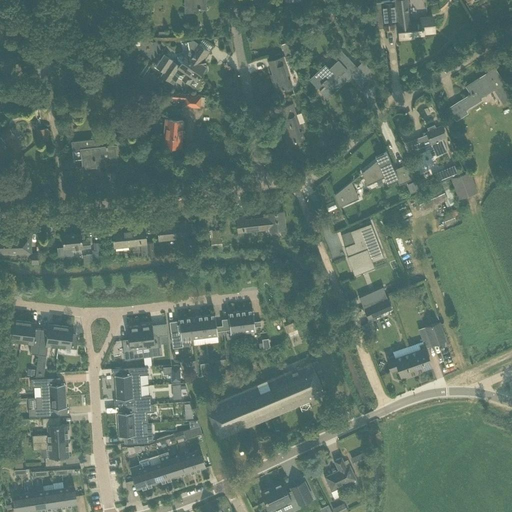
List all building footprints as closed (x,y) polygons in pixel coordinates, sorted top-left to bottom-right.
[(192,9),(195,9),(205,9),(205,0),(184,0),(184,4),(192,4),(192,9)] [(418,17),(419,22),(408,23),(405,0),(393,0),(381,2),(375,2),(378,29),(384,28),(385,29),(393,28),(392,26),(398,25),(399,39),(409,38),(409,36),(423,35),(422,32),(434,31),(433,16),(418,17)] [(0,7),(0,40),(8,41),(10,8),(0,7)] [(280,19),(273,22),(276,30),(279,31),(284,29),(280,19)] [(207,69),(205,59),(210,52),(196,42),(187,53),(184,57),(182,56),(177,56),(178,64),(172,61),(173,60),(164,54),(160,60),(159,60),(154,67),(162,73),(160,75),(173,84),(175,80),(180,83),(182,79),(190,85),(191,86),(192,87),(193,87),(194,88),(195,88),(196,88),(197,88),(198,87),(199,87),(199,86),(200,85),(200,84),(200,83),(200,82),(200,81),(199,80),(199,79),(198,79),(198,78),(201,73),(202,73),(202,74),(203,74),(204,74),(204,73),(205,73),(206,73),(206,72),(207,71),(207,70),(207,69)] [(284,53),(291,52),(289,42),(282,43),(284,53)] [(31,62),(51,63),(52,50),(31,49),(31,62)] [(367,78),(360,71),(340,50),(333,57),(337,62),(329,70),(325,65),(310,79),(317,87),(322,82),(326,86),(319,92),(326,99),(347,80),(345,78),(349,74),(360,85),(367,78)] [(291,54),(285,56),(286,60),(289,59),(291,64),(294,63),(292,58),(291,54)] [(276,92),(285,89),(290,87),(280,57),(268,61),(273,74),(270,74),(276,92)] [(511,97),(511,96),(500,77),(494,68),(465,86),(470,94),(448,108),(456,119),(466,113),(463,108),(480,98),(479,96),(493,88),(502,103),(511,97)] [(135,83),(130,83),(129,89),(134,89),(138,91),(142,90),(143,87),(142,83),(139,82),(135,83)] [(39,83),(32,86),(34,93),(41,90),(39,83)] [(201,97),(168,94),(168,98),(184,99),(183,106),(200,107),(201,97)] [(303,139),(300,129),(292,103),(277,108),(283,126),(281,126),(286,144),(303,139)] [(182,120),(172,119),(165,119),(163,146),(180,147),(182,120)] [(427,134),(419,137),(421,141),(428,138),(431,143),(436,156),(447,151),(442,139),(445,137),(441,126),(436,128),(435,125),(434,124),(426,128),(428,131),(426,132),(427,134)] [(14,135),(8,128),(0,134),(0,162),(2,165),(3,165),(10,160),(10,159),(9,158),(20,150),(11,138),(14,135)] [(48,141),(47,128),(37,129),(38,142),(48,141)] [(80,151),(81,158),(82,168),(96,167),(96,164),(116,162),(115,147),(115,144),(99,146),(99,138),(72,141),(72,150),(80,149),(80,151)] [(376,160),(361,173),(367,185),(384,177),(386,183),(387,184),(396,179),(399,185),(414,178),(407,163),(394,169),(386,151),(375,156),(376,160)] [(454,165),(431,174),(434,182),(457,172),(454,165)] [(478,192),(470,171),(451,179),(458,199),(478,192)] [(415,180),(407,183),(411,192),(419,189),(415,180)] [(351,183),(334,197),(340,211),(340,210),(339,207),(358,199),(351,183)] [(422,210),(448,199),(442,185),(416,197),(422,210)] [(325,186),(319,189),(321,195),(328,193),(325,186)] [(237,219),(238,228),(239,235),(268,231),(269,233),(284,231),(284,229),(282,212),(268,214),(269,218),(244,221),(244,218),(237,219)] [(354,243),(344,247),(344,248),(347,247),(350,255),(347,256),(352,270),(353,269),(371,262),(372,262),(384,257),(370,223),(350,231),(354,243)] [(186,235),(185,228),(175,229),(174,224),(157,226),(159,239),(175,237),(175,236),(186,235)] [(145,227),(112,230),(113,240),(114,248),(116,248),(141,245),(146,245),(148,254),(148,256),(154,255),(152,242),(146,242),(145,227)] [(222,229),(210,230),(211,242),(223,241),(222,229)] [(62,236),(64,255),(73,254),(72,249),(90,247),(89,241),(81,241),(81,234),(62,236)] [(0,252),(30,251),(30,235),(10,236),(10,237),(0,236),(0,252)] [(188,253),(187,241),(175,242),(176,248),(173,248),(173,251),(173,254),(188,253)] [(92,254),(83,255),(84,262),(101,260),(99,243),(93,243),(94,251),(92,251),(92,254)] [(376,290),(359,297),(363,306),(367,304),(380,299),(376,290)] [(388,299),(386,296),(380,299),(367,304),(363,306),(362,306),(368,319),(392,308),(388,299)] [(252,309),(240,311),(243,332),(255,330),(255,326),(261,325),(260,321),(254,321),(252,309)] [(228,318),(222,319),(222,325),(223,330),(230,329),(230,333),(243,332),(240,311),(228,312),(228,318)] [(215,314),(203,316),(205,336),(218,335),(217,331),(223,330),(222,325),(216,326),(215,314)] [(203,316),(191,317),(193,338),(205,336),(203,316)] [(174,335),(171,336),(173,347),(183,346),(182,339),(193,338),(191,317),(178,319),(180,331),(173,331),(174,335)] [(11,319),(8,340),(21,342),(23,321),(11,319)] [(23,321),(21,342),(31,343),(30,353),(38,354),(41,329),(35,328),(36,322),(23,321)] [(286,324),(289,335),(297,333),(294,322),(286,324)] [(446,340),(440,322),(424,327),(431,346),(446,340)] [(41,329),(38,354),(45,355),(46,355),(47,345),(58,346),(60,325),(48,324),(48,326),(47,330),(45,330),(41,329)] [(151,324),(140,325),(142,348),(148,347),(149,347),(149,352),(150,356),(162,355),(161,351),(160,335),(153,336),(151,324)] [(60,325),(58,346),(76,348),(77,344),(71,344),(73,327),(60,325)] [(129,339),(122,340),(123,349),(124,359),(130,359),(137,358),(136,356),(136,349),(142,348),(140,325),(127,327),(129,339)] [(423,343),(419,344),(420,349),(410,353),(417,373),(416,371),(431,366),(428,357),(423,343)] [(402,379),(417,373),(410,353),(405,355),(394,358),(393,355),(386,358),(391,371),(398,368),(402,379)] [(310,361),(205,405),(215,429),(219,438),(299,404),(324,394),(318,379),(314,371),(320,368),(317,361),(311,363),(310,361)] [(208,363),(200,364),(202,375),(210,372),(208,363)] [(37,364),(36,372),(37,372),(43,373),(44,365),(42,365),(37,364)] [(121,375),(115,375),(116,387),(140,386),(139,375),(148,374),(148,366),(121,368),(121,375)] [(180,366),(163,367),(163,374),(171,374),(171,382),(180,381),(180,366)] [(58,377),(31,379),(31,387),(40,386),(41,397),(65,396),(64,384),(58,384),(58,383),(58,377)] [(140,386),(116,387),(117,399),(123,399),(123,405),(150,404),(150,396),(141,396),(140,386)] [(36,408),(28,408),(29,417),(60,415),(59,408),(65,408),(65,396),(41,397),(36,397),(36,408)] [(124,412),(118,413),(119,425),(142,423),(142,412),(151,412),(150,404),(123,405),(124,412)] [(32,442),(67,440),(67,438),(69,438),(69,430),(67,430),(67,424),(57,425),(56,417),(42,418),(43,426),(47,426),(48,434),(32,435),(32,442)] [(198,420),(189,420),(190,428),(199,425),(198,420)] [(142,423),(119,425),(119,437),(125,436),(126,443),(133,443),(138,442),(147,442),(153,440),(152,433),(143,434),(142,423)] [(67,440),(32,442),(33,450),(48,449),(49,457),(45,457),(45,465),(59,465),(59,457),(68,456),(68,451),(70,451),(70,442),(68,443),(67,440)] [(200,450),(190,453),(195,470),(205,467),(200,450)] [(367,460),(364,452),(351,458),(354,466),(367,460)] [(195,470),(190,453),(180,456),(186,473),(195,470)] [(180,456),(170,459),(176,477),(186,473),(180,456)] [(335,497),(339,495),(339,493),(337,488),(357,479),(350,465),(346,467),(342,457),(333,461),(338,470),(324,476),(333,496),(335,497)] [(176,477),(170,459),(160,462),(166,480),(176,477)] [(160,462),(151,465),(156,483),(166,480),(160,462)] [(146,486),(141,468),(139,464),(129,467),(131,472),(136,489),(146,486)] [(151,465),(141,468),(146,486),(156,483),(151,465)] [(291,490),(286,493),(282,483),(261,492),(269,509),(270,509),(271,511),(280,507),(279,505),(289,500),(289,499),(294,497),(298,505),(311,499),(303,481),(290,488),(291,490)] [(64,487),(66,506),(77,504),(74,486),(64,487)] [(66,506),(64,487),(53,489),(56,507),(66,506)] [(43,490),(46,509),(56,507),(53,489),(43,490)] [(33,492),(36,510),(46,509),(43,490),(33,492)] [(23,493),(26,511),(36,510),(33,492),(23,493)] [(24,511),(26,511),(23,493),(13,495),(15,511),(24,511)] [(332,508),(334,511),(345,511),(347,511),(343,503),(332,508)]
